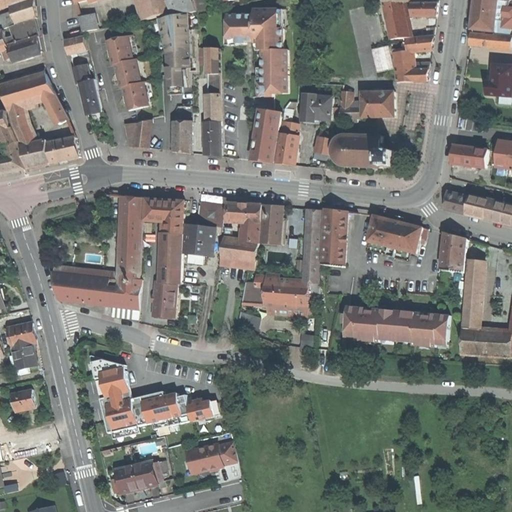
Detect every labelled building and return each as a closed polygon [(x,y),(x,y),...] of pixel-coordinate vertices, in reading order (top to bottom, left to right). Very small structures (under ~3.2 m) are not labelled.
[(0,23),(2,30),(13,27),(37,19),(38,18),(37,0),(0,0),(0,10),(12,7),(14,13),(0,17),(0,23)] [(143,0),(150,21),(215,9),(213,0),(77,0),(78,3),(84,1),(88,0),(143,0)] [(511,0),(476,0),(473,30),(504,33),(505,28),(511,28),(511,0)] [(393,40),(412,38),(409,23),(405,3),(385,3),(393,40)] [(413,4),(413,17),(432,17),(438,17),(439,4),(413,4)] [(276,98),(276,95),(290,95),(291,94),(291,77),(290,77),(290,75),(291,71),(290,70),(290,68),(291,68),(290,51),(286,51),(286,30),(281,30),(281,11),(256,11),(257,16),(230,16),(230,41),(239,41),(239,45),(248,45),(248,40),(253,40),(257,40),(257,45),(265,45),(266,60),(264,59),(265,71),(265,84),(262,84),(262,94),(264,96),(266,98),(276,98)] [(81,17),(85,32),(99,30),(95,14),(81,17)] [(0,80),(5,79),(2,71),(0,71),(0,50),(4,49),(8,60),(14,58),(15,62),(31,56),(44,52),(40,37),(37,19),(13,27),(16,36),(8,39),(6,31),(0,32),(0,80)] [(365,29),(368,45),(384,42),(381,26),(365,29)] [(511,48),(511,36),(496,35),(496,36),(472,35),(471,46),(495,47),(511,48)] [(72,56),(90,51),(86,36),(69,41),(72,56)] [(396,53),(398,82),(429,81),(432,63),(414,64),(411,53),(429,51),(433,51),(436,36),(409,39),(410,52),(396,53)] [(130,37),(109,42),(111,50),(112,50),(113,53),(114,56),(113,56),(115,65),(118,65),(136,60),(130,37)] [(377,71),(394,68),(390,46),(373,49),(377,71)] [(207,123),(208,155),(216,156),(224,157),(224,143),(225,143),(225,139),(224,139),(224,122),(223,50),(210,49),(210,76),(211,123),(207,123)] [(138,60),(136,60),(118,65),(121,76),(123,88),(125,87),(143,83),(138,60)] [(90,114),(104,111),(97,80),(94,80),(89,65),(75,68),(79,85),(82,84),(87,101),(90,114)] [(490,95),(511,96),(511,66),(496,65),(494,83),(491,83),(490,87),(490,95)] [(67,161),(83,158),(79,137),(50,144),(50,141),(34,144),(30,126),(25,105),(48,99),(61,124),(71,119),(59,95),(48,74),(47,69),(3,82),(11,109),(15,128),(24,146),(30,169),(67,161)] [(146,82),(143,83),(125,87),(127,96),(128,96),(129,98),(130,101),(129,102),(131,111),(151,106),(146,82)] [(397,92),(364,93),(364,108),(352,108),(353,93),(344,92),(342,108),(342,119),(350,118),(350,123),(359,123),(359,118),(378,118),(397,117),(397,103),(397,92)] [(316,121),(331,122),(334,100),(307,97),(304,122),(311,123),(316,123),(316,121)] [(276,163),(284,113),(262,109),(257,142),(254,161),(276,163)] [(283,133),(279,164),(296,166),(299,141),(302,125),(292,123),(295,110),(288,109),(285,114),(284,122),(286,122),(283,133)] [(0,175),(4,174),(5,175),(9,174),(29,169),(24,151),(23,151),(20,143),(21,142),(14,128),(12,129),(8,111),(0,113),(0,175)] [(132,147),(152,149),(155,120),(139,124),(128,125),(132,147)] [(196,121),(175,121),(175,152),(183,153),(196,155),(196,121)] [(384,167),(397,167),(398,152),(384,151),(385,136),(353,133),(350,133),(346,134),(342,136),(340,138),(337,141),(336,144),(335,148),(334,151),(335,156),(337,159),(339,162),(342,165),(346,167),(350,168),(384,169),(384,167)] [(320,154),(316,153),(313,168),(329,169),(336,136),(324,134),(320,154)] [(511,167),(511,141),(492,140),(491,150),(456,146),(454,160),(453,165),(488,169),(489,166),(511,167)] [(511,210),(449,192),(449,195),(447,210),(511,225),(511,210)] [(121,318),(140,320),(141,310),(144,282),(143,282),(146,198),(128,197),(128,204),(125,280),(53,272),(56,285),(60,301),(122,308),(121,318)] [(155,313),(177,315),(180,284),(184,284),(184,269),(185,235),(187,201),(166,200),(148,198),(147,217),(168,219),(168,233),(166,233),(165,268),(166,268),(165,285),(158,284),(155,313)] [(202,226),(225,227),(227,205),(211,204),(207,203),(203,207),(202,226)] [(230,203),(230,223),(246,224),(245,242),(233,240),(234,228),(227,228),(226,239),(222,265),(232,267),(233,259),(250,261),(249,269),(257,270),(259,262),(261,244),(261,243),(264,205),(247,204),(242,204),(230,203)] [(265,237),(283,238),(285,214),(286,207),(267,206),(265,237)] [(325,211),(312,210),(309,283),(312,283),(321,284),(325,211)] [(325,265),(346,268),(347,255),(349,226),(350,213),(339,212),(328,210),(325,265)] [(376,216),(370,242),(390,247),(388,256),(395,258),(397,249),(418,254),(425,229),(405,223),(376,216)] [(206,265),(207,255),(216,256),(218,230),(189,227),(187,253),(192,253),(191,263),(206,265)] [(462,273),(465,274),(468,240),(459,237),(447,234),(444,271),(448,272),(462,273)] [(232,267),(249,269),(250,261),(233,259),(232,267)] [(485,263),(470,262),(465,329),(463,355),(511,357),(511,332),(481,330),(485,263)] [(461,283),(462,273),(448,272),(447,281),(461,283)] [(310,316),(312,283),(309,283),(281,281),(281,275),(268,275),(268,276),(258,276),(257,284),(247,284),(244,303),(253,303),(254,301),(267,302),(267,305),(271,305),(275,306),(275,314),(310,316)] [(359,334),(358,338),(358,341),(366,342),(367,342),(367,339),(373,339),(372,342),(374,342),(382,343),(382,336),(398,337),(397,344),(399,344),(399,337),(415,339),(414,346),(422,347),(424,347),(424,344),(429,344),(429,347),(430,347),(438,348),(438,346),(439,341),(450,342),(452,316),(432,315),(432,317),(429,317),(426,317),(426,314),(376,310),(376,312),(372,312),(370,312),(370,309),(349,307),(347,333),(359,334)] [(261,330),(263,316),(243,313),(241,327),(261,330)] [(34,323),(9,328),(19,369),(39,365),(34,343),(38,341),(36,333),(34,323)] [(316,349),(318,334),(304,333),(302,348),(316,349)] [(450,347),(438,346),(438,348),(430,347),(430,350),(422,349),(422,347),(414,346),(415,339),(399,337),(399,344),(397,344),(398,337),(382,336),(382,343),(374,342),(374,345),(366,344),(366,342),(358,341),(358,338),(347,337),(346,353),(448,362),(450,347)] [(94,363),(101,392),(131,385),(129,375),(127,367),(128,366),(105,360),(94,363)] [(226,383),(238,380),(235,367),(222,370),(226,383)] [(131,385),(101,392),(105,407),(135,400),(131,385)] [(34,389),(14,393),(18,413),(38,408),(37,400),(34,389)] [(135,400),(105,407),(108,422),(111,434),(155,423),(157,430),(194,421),(194,422),(222,415),(219,403),(212,401),(205,403),(204,399),(198,398),(200,404),(190,407),(188,396),(180,397),(179,394),(167,397),(166,392),(156,395),(135,400)] [(190,453),(192,460),(197,463),(199,473),(213,470),(212,469),(220,467),(220,468),(225,467),(225,466),(240,462),(236,442),(220,446),(220,445),(190,453)] [(143,490),(160,485),(155,462),(119,470),(124,494),(143,490)] [(6,486),(7,492),(20,490),(19,483),(6,486)]
